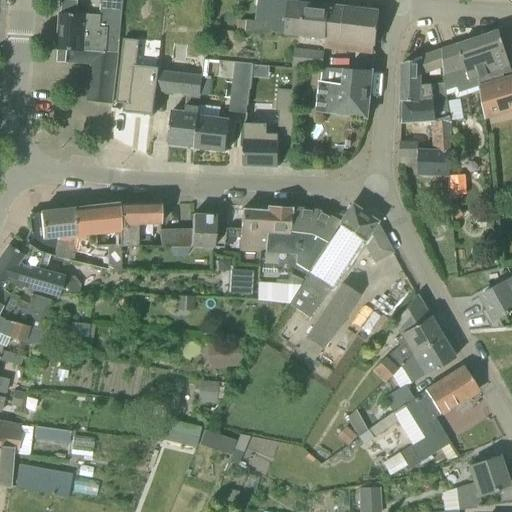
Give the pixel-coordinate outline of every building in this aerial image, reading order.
[(61,0),(61,8),(58,63),(91,65),(87,101),(113,104),(121,30),(123,0),(61,0)] [(285,36),(326,40),(330,7),(304,4),(273,0),(270,25),(247,23),(245,35),(269,32),(285,34),(285,36)] [(379,12),(330,7),(326,40),(375,46),(379,12)] [(443,51),(445,70),(445,71),(446,93),(480,89),(478,81),(485,78),(511,72),(500,32),(458,46),(443,51)] [(137,66),(139,41),(124,40),(117,104),(130,106),(130,114),(154,116),(157,90),(159,69),(137,66)] [(299,50),(298,67),(322,69),(324,52),(299,50)] [(421,102),(421,93),(421,78),(445,70),(443,51),(404,65),(402,65),(401,101),(421,102)] [(196,148),(199,117),(201,96),(204,70),(199,60),(161,55),(159,69),(157,90),(188,94),(187,113),(173,111),(169,145),(196,148)] [(247,107),(249,85),(251,64),(224,62),(222,79),(234,80),(231,105),(247,107)] [(321,83),(317,112),(368,119),(373,72),(323,69),(322,83),(321,83)] [(511,107),(511,82),(480,92),(484,116),(505,110),(511,107)] [(277,112),(294,113),(295,88),(278,87),(277,112)] [(433,93),(421,93),(421,102),(401,101),(400,124),(434,122),(436,153),(419,152),(416,144),(400,143),(400,157),(419,157),(418,174),(431,174),(450,175),(450,154),(450,121),(434,122),(433,98),(433,93)] [(230,121),(199,117),(196,148),(226,152),(230,121)] [(268,125),(246,124),(245,124),(244,167),(279,168),(280,135),(267,135),(268,125)] [(76,230),(77,241),(84,240),(120,237),(118,205),(118,204),(72,209),(75,230),(76,230)] [(159,204),(118,205),(120,237),(120,245),(120,248),(121,248),(149,248),(149,238),(136,237),(135,226),(160,225),(159,204)] [(337,227),(339,228),(325,249),(309,274),(330,287),(346,263),(360,241),(362,243),(374,264),(392,253),(375,223),(350,206),(343,217),(337,227)] [(337,227),(343,217),(328,215),(327,216),(316,213),(290,210),(267,208),(266,212),(264,252),(259,252),(257,301),(288,304),(319,253),(337,227)] [(29,232),(23,243),(38,253),(42,254),(66,261),(70,241),(70,240),(77,241),(76,230),(75,230),(72,209),(31,213),(28,218),(29,232)] [(240,238),(225,237),(224,249),(224,250),(259,252),(264,252),(266,212),(241,211),(240,238)] [(191,247),(224,249),(225,237),(214,236),(215,217),(192,215),(191,247)] [(160,247),(190,248),(191,232),(160,230),(160,247)] [(83,266),(84,240),(77,241),(70,241),(66,261),(83,266)] [(7,246),(0,256),(0,289),(2,291),(8,283),(19,292),(23,286),(59,297),(62,277),(37,270),(42,254),(38,253),(23,243),(17,253),(7,246)] [(252,290),(254,264),(229,263),(228,288),(252,290)] [(309,319),(330,287),(309,274),(288,305),(309,319)] [(511,279),(481,297),(488,310),(495,322),(511,311),(511,279)] [(314,362),(322,349),(357,297),(341,285),(297,351),(314,362)] [(0,318),(11,324),(12,322),(39,331),(43,322),(44,317),(45,317),(51,301),(31,295),(27,311),(18,309),(17,311),(2,304),(8,294),(2,291),(0,289),(0,318)] [(175,294),(175,311),(189,311),(189,294),(175,294)] [(413,355),(441,338),(416,296),(392,325),(400,334),(404,341),(385,359),(385,358),(372,370),(385,382),(400,368),(400,367),(413,355)] [(24,356),(2,350),(3,345),(6,346),(8,338),(28,345),(36,343),(40,331),(47,334),(47,336),(52,337),(53,332),(50,331),(53,323),(43,322),(39,331),(12,322),(11,324),(0,318),(0,361),(21,367),(24,356)] [(87,337),(88,325),(71,323),(70,335),(87,337)] [(207,335),(208,364),(242,363),(242,335),(207,335)] [(400,367),(400,368),(410,384),(425,375),(425,376),(454,359),(441,338),(413,355),(400,367)] [(425,391),(413,400),(404,407),(424,439),(409,448),(418,463),(450,444),(440,429),(433,433),(427,423),(477,392),(462,368),(425,391)] [(201,377),(198,397),(216,400),(219,379),(201,377)] [(403,408),(404,407),(413,400),(404,386),(384,399),(392,414),(402,407),(403,408)] [(11,398),(21,401),(23,395),(13,393),(11,398)] [(21,401),(11,398),(10,404),(20,407),(21,401)] [(169,416),(163,436),(197,444),(202,424),(169,416)] [(365,439),(386,426),(382,419),(361,431),(365,439)] [(12,450),(17,450),(17,454),(29,455),(32,428),(20,427),(0,422),(0,452),(11,454),(12,450)] [(36,428),(34,440),(69,444),(70,432),(36,428)] [(92,453),(93,435),(75,434),(73,451),(92,453)] [(386,460),(392,471),(407,462),(401,451),(386,460)] [(0,486),(9,488),(10,464),(11,454),(0,452),(0,486)] [(455,489),(458,511),(480,509),(479,498),(496,492),(495,490),(507,486),(497,457),(468,467),(473,483),(455,489)] [(15,489),(67,499),(71,475),(19,466),(15,489)] [(359,511),(379,511),(379,493),(358,494),(359,511)]
